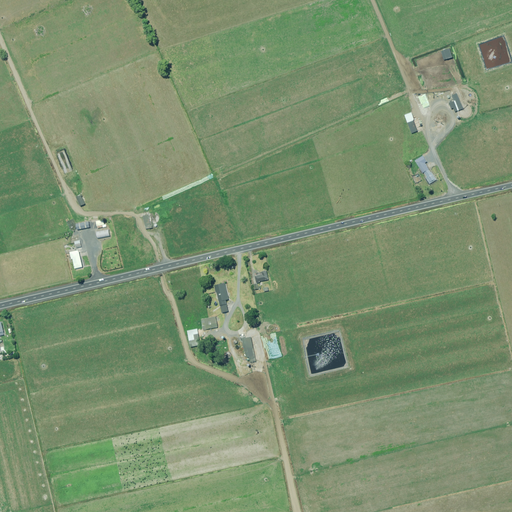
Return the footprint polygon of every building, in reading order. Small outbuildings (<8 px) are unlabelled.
[(452,57),(450,49),(441,52),(444,60),(452,57)] [(462,109),(457,94),(452,96),(454,101),(449,103),(451,109),(453,108),(455,112),(462,109)] [(418,131),(411,113),(405,115),(411,134),(418,131)] [(427,162),(423,156),(415,161),(423,173),(424,173),(427,178),(425,179),(429,185),(436,181),(425,163),(427,162)] [(85,204),(82,195),(77,197),(81,206),(85,204)] [(150,223),(149,215),(144,216),(146,229),(153,228),(152,223),(150,223)] [(91,227),(90,221),(77,224),(78,230),(91,227)] [(111,236),(110,230),(97,232),(99,238),(111,236)] [(71,249),(72,252),(71,252),(72,259),(73,259),(75,269),(83,267),(79,251),(75,251),(75,248),(71,249)] [(268,280),(266,271),(262,272),(263,275),(256,276),(257,278),(255,278),(256,283),(260,283),(260,281),(268,280)] [(229,300),(224,283),(215,286),(222,313),(228,312),(225,300),(229,300)] [(217,327),(215,317),(202,320),(204,330),(217,327)] [(201,345),(199,334),(194,335),(195,340),(190,341),(191,347),(201,345)] [(245,353),(246,358),(247,361),(250,360),(250,363),(256,362),(251,337),(245,338),(242,338),(245,353)] [(275,361),(273,351),(266,352),(268,363),(275,361)]
